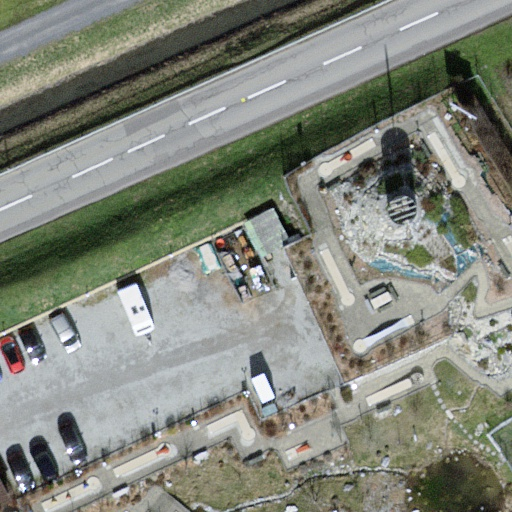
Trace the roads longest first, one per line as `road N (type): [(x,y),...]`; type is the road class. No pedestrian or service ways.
road 1 (secondary): [(0,209),(468,0)]
road 2 (track): [(0,50),(111,0)]
